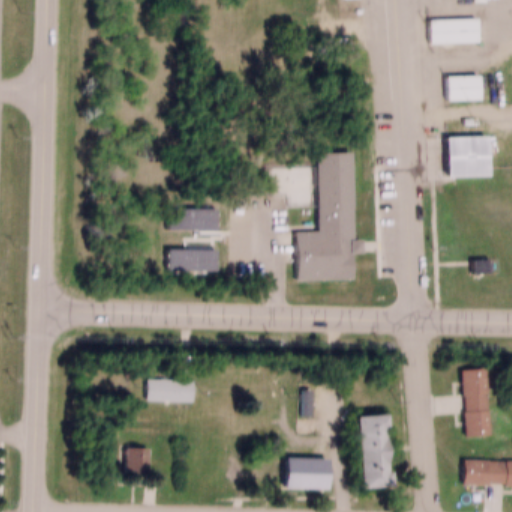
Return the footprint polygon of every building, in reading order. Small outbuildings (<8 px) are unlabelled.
[(418,11),(466,10),(467,33),(419,35),(418,11)] [(434,68),(467,67),(468,91),(435,92),(434,68)] [(434,129),(474,128),(474,166),(434,167),(434,129)] [(341,144),(343,231),(353,231),(353,243),(344,243),(345,270),(288,272),(287,224),(311,223),(309,145),(341,144)] [(160,199),(207,200),(207,221),(160,220),(160,199)] [(162,240),(207,241),(207,261),(161,260),(162,240)] [(463,251),(480,251),(480,265),(463,265),(463,251)] [(487,258),(470,258),(470,273),(487,273),(487,258)] [(475,360),(480,425),(457,427),(451,362),(475,360)] [(140,370),(185,372),(185,390),(139,388),(140,370)] [(145,402),(192,402),(192,380),(145,380),(145,402)] [(348,480),(342,409),(372,406),(373,422),(368,422),(371,464),(380,463),(381,477),(348,480)] [(118,439),(139,439),(138,465),(117,465),(118,439)] [(146,449),(122,449),(122,475),(146,475),(146,449)] [(454,452),(511,453),(511,476),(453,475),(454,452)] [(284,481),(328,481),(328,456),(284,456),(284,481)] [(278,471),(318,472),(317,499),(277,498),(278,471)]
